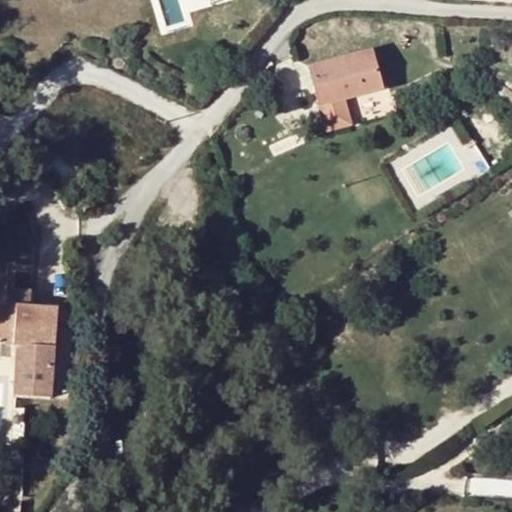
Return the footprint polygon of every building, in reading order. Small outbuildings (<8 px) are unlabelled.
[(317,107),(342,101),(381,91),(370,51),(307,68),(317,107)] [(317,107),(324,133),(348,126),(342,101),(317,107)] [(15,148),(23,160),(31,155),(43,146),(29,130),(15,148)] [(0,344),(16,345),(12,397),(48,399),(55,308),(30,305),(32,293),(5,290),(5,285),(0,284),(0,344)] [(125,438),(117,439),(118,451),(126,450),(125,438)]
